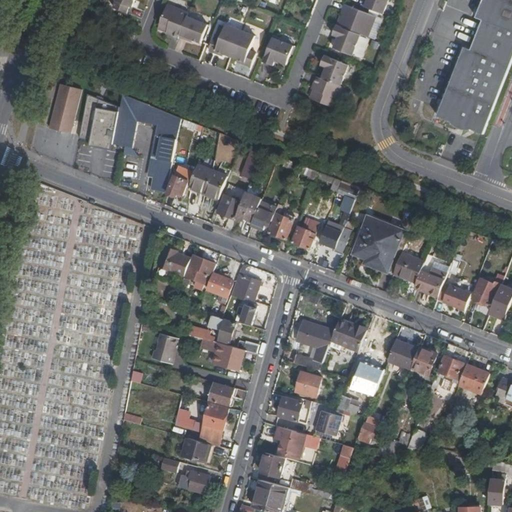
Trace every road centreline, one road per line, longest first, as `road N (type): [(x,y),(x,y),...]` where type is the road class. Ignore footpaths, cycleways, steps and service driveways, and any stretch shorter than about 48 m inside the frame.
road 1 (residential): [(294,270),(0,153)]
road 2 (residential): [(326,0),(281,96),(153,49),(147,30),(159,0)]
road 3 (unclassified): [(511,203),(418,168),(385,143),(382,108),(425,0)]
road 4 (residential): [(294,270),(227,511)]
road 5 (residential): [(511,355),(294,270)]
road 6 (residential): [(56,0),(0,126)]
